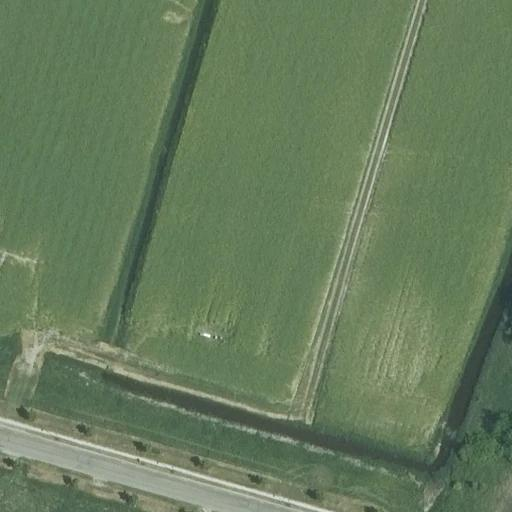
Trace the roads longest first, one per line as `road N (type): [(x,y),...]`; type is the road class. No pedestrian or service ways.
road 1 (track): [(313,382),(421,0)]
road 2 (unclassified): [(261,511),(0,437)]
